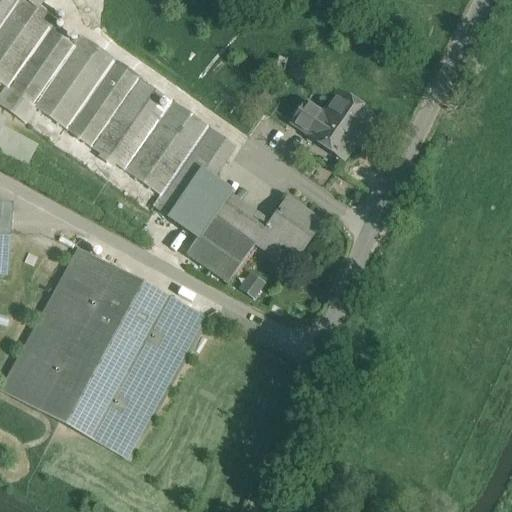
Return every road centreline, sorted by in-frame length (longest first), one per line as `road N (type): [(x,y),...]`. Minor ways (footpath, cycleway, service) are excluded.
road 1 (unclassified): [(489,0),(376,232),(268,511)]
road 2 (track): [(0,182),(328,356)]
